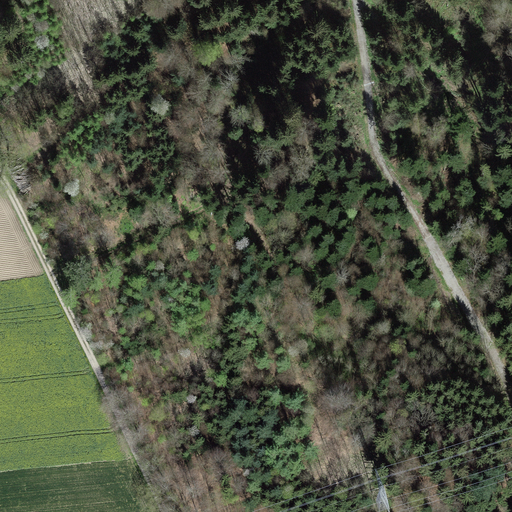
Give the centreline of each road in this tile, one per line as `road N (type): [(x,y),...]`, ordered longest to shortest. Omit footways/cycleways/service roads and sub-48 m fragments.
road 1 (track): [(511,397),(376,149),(357,0)]
road 2 (track): [(164,511),(0,171)]
